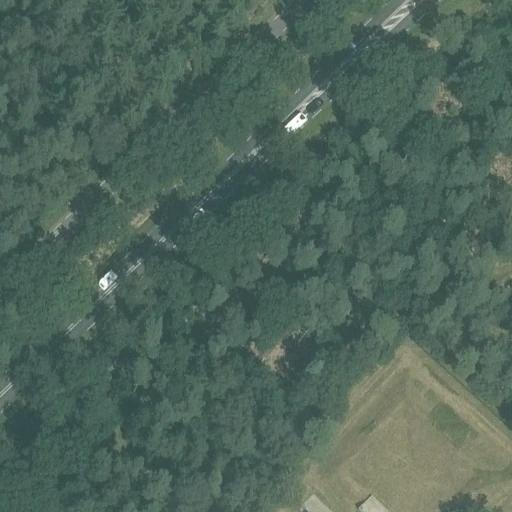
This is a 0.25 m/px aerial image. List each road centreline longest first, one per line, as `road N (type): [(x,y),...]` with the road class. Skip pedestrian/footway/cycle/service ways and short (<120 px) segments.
road 1 (unclassified): [(0,292),(309,0)]
road 2 (primary): [(185,221),(435,0)]
road 3 (primary): [(396,0),(185,221)]
road 4 (primary): [(0,399),(185,221)]
